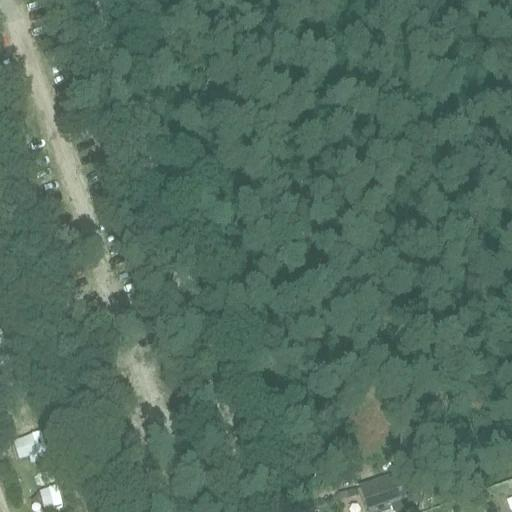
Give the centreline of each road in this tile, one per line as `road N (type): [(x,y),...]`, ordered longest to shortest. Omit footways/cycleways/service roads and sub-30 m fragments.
road 1 (track): [(264,511),(86,0)]
road 2 (track): [(15,20),(183,511)]
